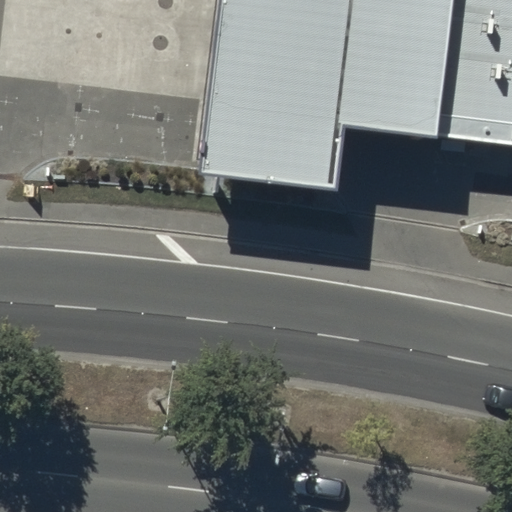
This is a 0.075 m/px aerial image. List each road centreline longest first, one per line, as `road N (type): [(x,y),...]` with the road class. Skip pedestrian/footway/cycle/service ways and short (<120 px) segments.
road 1 (trunk): [(0,304),(214,320),(511,374)]
road 2 (trunk): [(339,511),(0,468)]
